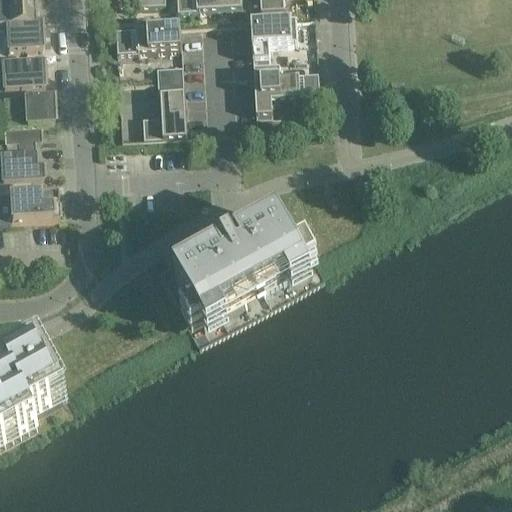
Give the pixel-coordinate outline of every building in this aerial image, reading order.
[(0,0),(0,31),(6,31),(34,29),(34,28),(31,0),(0,0)] [(164,0),(139,0),(140,12),(165,10),(164,0)] [(241,0),(176,0),(178,19),(242,15),(241,0)] [(260,0),(261,17),(262,29),(287,28),(287,14),(284,14),(283,0),(260,0)] [(296,27),(287,28),(262,29),(252,29),(255,85),(280,83),(279,70),(270,70),(269,52),(298,50),(296,27)] [(40,28),(34,28),(34,29),(6,31),(7,58),(42,56),(40,28)] [(117,37),(118,60),(182,57),(180,34),(117,37)] [(0,111),(4,111),(3,110),(31,109),(31,108),(31,96),(44,95),(42,67),(0,69),(0,111)] [(183,87),(183,74),(157,75),(158,88),(183,87)] [(319,81),(280,83),(255,85),(258,140),(283,139),(282,125),(273,126),(272,107),(320,104),(319,81)] [(183,87),(158,88),(159,102),(161,102),(162,125),(143,126),(144,147),(187,144),(183,87)] [(404,107),(403,90),(393,90),(394,107),(404,107)] [(51,107),(31,108),(31,109),(3,110),(4,111),(6,150),(34,148),(34,149),(40,149),(40,135),(53,135),(51,107)] [(34,148),(6,150),(0,149),(0,165),(1,189),(23,188),(23,189),(43,188),(42,173),(35,174),(34,149),(34,148)] [(23,188),(1,189),(0,188),(0,203),(9,203),(10,230),(58,227),(56,199),(23,201),(23,189),(23,188)] [(285,213),(273,220),(160,281),(179,317),(182,322),(193,343),(204,337),(210,348),(314,291),(308,280),(319,274),(308,253),(307,253),(285,213)] [(41,355),(35,358),(36,358),(4,376),(5,379),(0,381),(0,455),(39,434),(34,424),(33,424),(63,408),(68,405),(41,355)]
